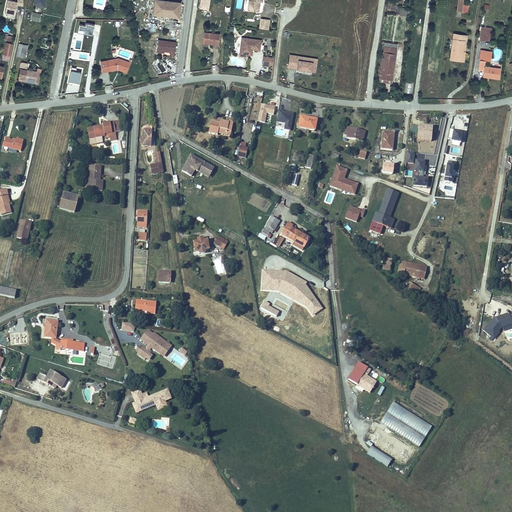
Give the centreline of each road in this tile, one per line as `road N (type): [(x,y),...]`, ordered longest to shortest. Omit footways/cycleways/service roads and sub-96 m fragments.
road 1 (unclassified): [(133,92),(214,76),(367,104),(511,99)]
road 2 (unclassified): [(0,320),(49,300),(98,299),(122,285),(133,92)]
road 3 (track): [(0,391),(210,457),(218,452),(216,432)]
road 4 (unclassified): [(0,108),(133,92)]
